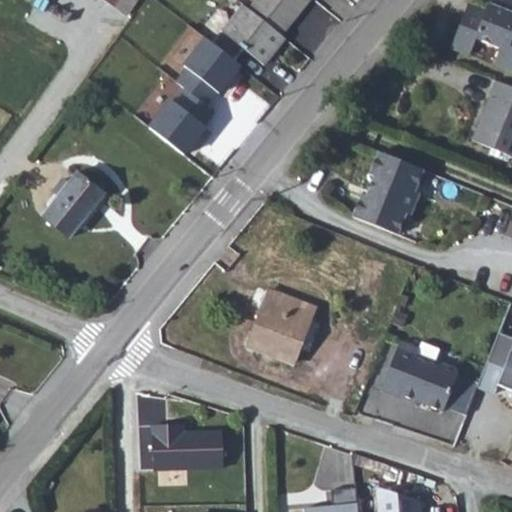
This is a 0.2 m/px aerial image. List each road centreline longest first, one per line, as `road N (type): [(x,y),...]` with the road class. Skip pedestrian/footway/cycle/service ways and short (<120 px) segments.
road 1 (tertiary): [(111,344),(396,0)]
road 2 (residential): [(470,472),(250,394)]
road 3 (unknown): [(330,79),(511,165)]
road 4 (tertiary): [(0,479),(111,344)]
road 5 (residential): [(92,25),(0,160)]
road 6 (residential): [(250,394),(111,344)]
road 7 (residential): [(111,344),(0,295)]
